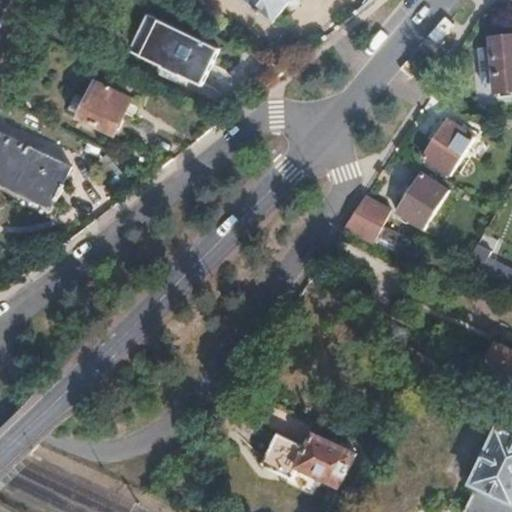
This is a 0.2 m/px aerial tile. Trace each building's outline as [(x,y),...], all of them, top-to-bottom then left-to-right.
[(288,0),(245,0),(274,21),(288,0)] [(202,85),(219,50),(159,21),(142,56),(202,85)] [(511,89),(511,34),(491,38),(492,46),(479,48),(484,84),(496,83),(497,92),(511,89)] [(129,99),(94,83),(87,97),(76,92),(68,109),(77,113),(76,116),(114,133),(129,99)] [(477,159),(487,144),(450,121),(426,159),(452,175),(466,152),(477,159)] [(71,167),(0,133),(0,183),(52,208),(71,167)] [(451,191),(425,175),(400,213),(426,230),(451,191)] [(385,225),(394,208),(367,195),(356,212),(385,225)] [(399,254),(408,237),(356,212),(345,227),(399,254)] [(511,275),(490,264),(494,254),(478,246),(466,265),(510,287),(511,283),(511,275)] [(511,351),(498,346),(490,364),(511,374),(511,351)] [(511,511),(511,438),(499,431),(473,483),(477,486),(465,511),(464,511),(511,511)] [(356,456),(314,435),(307,448),(280,434),(265,465),(293,480),(299,468),(340,488),(356,456)]
